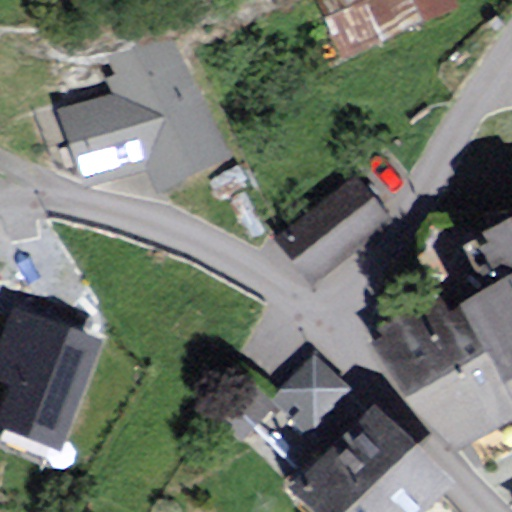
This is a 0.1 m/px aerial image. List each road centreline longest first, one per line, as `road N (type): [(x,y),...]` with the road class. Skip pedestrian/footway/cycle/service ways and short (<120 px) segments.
road 1 (residential): [(340,316),(198,233),(89,206),(0,201)]
road 2 (residential): [(340,316),(395,232),(511,5)]
road 3 (residential): [(489,511),(354,356),(340,316)]
